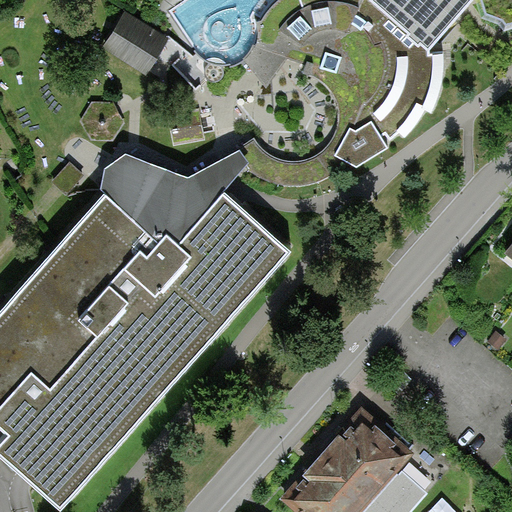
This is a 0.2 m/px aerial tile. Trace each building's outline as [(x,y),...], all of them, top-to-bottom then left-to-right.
[(444,51),(433,53),(430,50),(472,0),(481,0),(485,13),(503,19),(505,24),(511,21),(511,0),(278,0),(271,6),(262,20),(257,21),(258,28),(258,36),(256,45),(253,44),(245,58),(245,59),(266,87),(287,56),(307,63),(303,72),(319,76),(328,85),(335,93),(339,106),(340,114),(339,121),(337,131),(329,143),(320,153),(311,157),(300,160),(290,160),(280,158),(272,156),(264,149),(254,136),(240,146),(241,149),(249,163),(256,172),(264,177),(273,181),(284,184),(297,184),(310,183),(321,179),(338,171),(347,160),(358,166),(388,146),(386,142),(400,131),(405,135),(418,123),(425,108),(432,111),(436,102),(440,91),(443,82),(444,74),(445,64),(444,51)] [(125,13),(102,48),(147,77),(169,42),(125,13)] [(209,81),(215,82),(221,80),(224,75),(223,69),(220,65),(215,64),(210,65),(206,69),(206,75),(209,81)] [(91,140),(113,140),(124,123),(116,104),(93,103),(80,122),(91,140)] [(169,113),(176,146),(205,140),(199,107),(169,113)] [(0,312),(0,425),(10,436),(0,445),(0,457),(23,477),(60,509),(289,252),(223,193),(235,178),(249,163),(241,149),(188,178),(126,154),(105,169),(101,189),(105,193),(60,243),(0,312)] [(51,182),(68,196),(85,176),(68,162),(51,182)] [(416,452),(363,406),(342,429),(340,427),(304,467),(307,470),(281,499),(296,511),(412,511),(429,494),(401,469),(416,452)]
